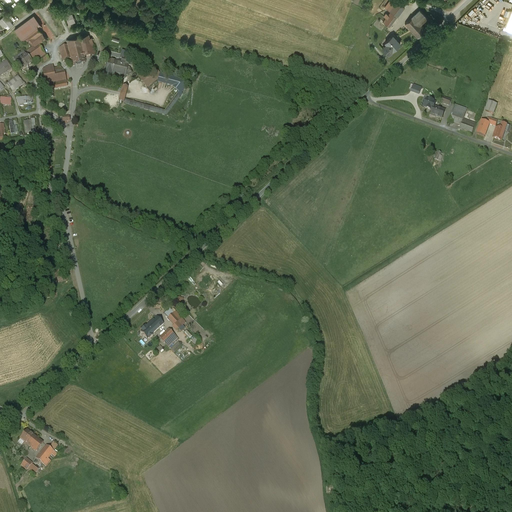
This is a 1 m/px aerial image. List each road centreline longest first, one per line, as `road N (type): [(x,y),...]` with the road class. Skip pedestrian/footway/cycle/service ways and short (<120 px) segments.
road 1 (unclassified): [(19,418),(363,98)]
road 2 (unclassified): [(511,154),(363,98)]
road 3 (unclassified): [(363,98),(469,0)]
